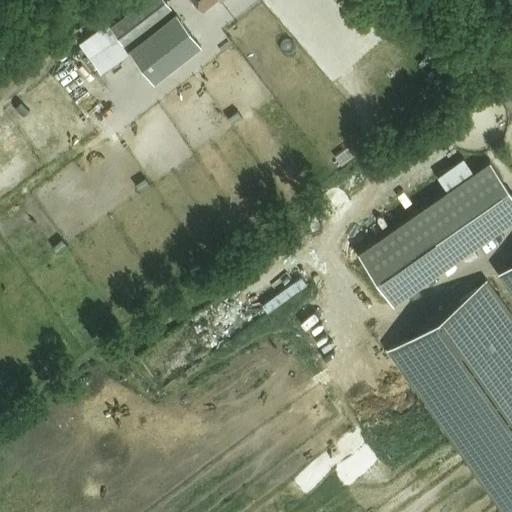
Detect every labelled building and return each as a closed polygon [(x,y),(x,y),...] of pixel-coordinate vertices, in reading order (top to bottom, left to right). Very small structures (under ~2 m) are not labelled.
[(187,0),(199,13),(215,0),(187,0)] [(139,59),(174,34),(151,2),(116,26),(139,59)] [(51,58),(57,66),(76,52),(71,44),(51,58)] [(511,217),(511,199),(486,162),(353,253),(387,303),(511,217)] [(511,260),(495,272),(511,296),(511,260)] [(511,511),(511,324),(482,282),(383,351),(496,511),(511,511)]
